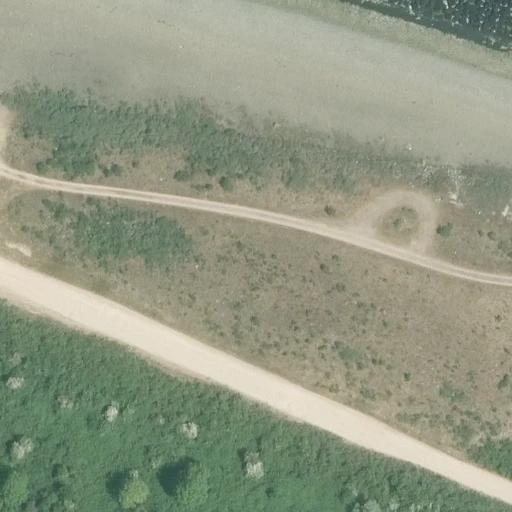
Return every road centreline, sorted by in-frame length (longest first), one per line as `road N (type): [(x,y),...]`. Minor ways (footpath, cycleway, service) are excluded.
road 1 (track): [(0,270),(90,302),(511,504)]
road 2 (track): [(511,261),(255,204),(0,164)]
